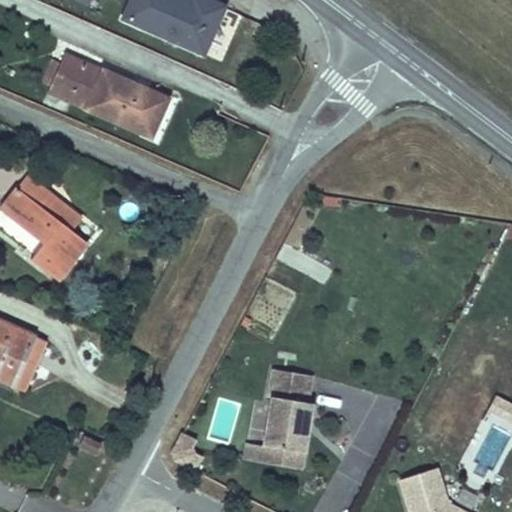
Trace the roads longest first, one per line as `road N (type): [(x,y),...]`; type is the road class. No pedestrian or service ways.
road 1 (residential): [(131,470),(263,214)]
road 2 (unclassified): [(263,214),(0,98)]
road 3 (residential): [(263,214),(294,156),(391,50)]
road 4 (secondary): [(391,50),(511,139)]
